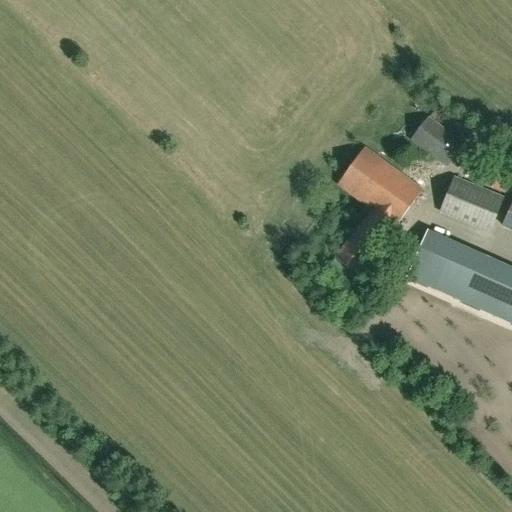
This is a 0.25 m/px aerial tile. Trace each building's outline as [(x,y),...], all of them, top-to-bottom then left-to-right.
[(465,144),(457,138),(428,116),(410,141),(447,168),(465,144)] [(372,210),(336,258),(328,270),(347,284),(392,224),(395,226),(422,190),(364,148),(338,185),(372,210)] [(510,183),(497,177),(492,188),(505,194),(510,183)] [(440,212),(489,232),(502,198),(454,178),(440,212)] [(460,300),(511,322),(511,268),(483,256),(427,233),(408,278),(460,300)]
